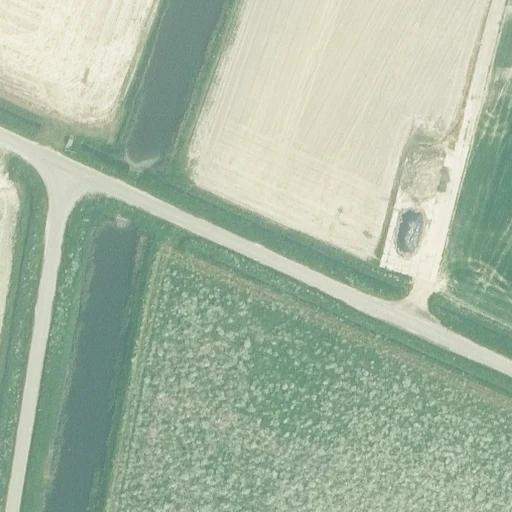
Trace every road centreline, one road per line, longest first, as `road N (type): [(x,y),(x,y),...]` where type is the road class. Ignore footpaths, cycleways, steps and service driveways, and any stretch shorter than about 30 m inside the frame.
road 1 (unclassified): [(511,372),(64,165)]
road 2 (unclassified): [(9,511),(64,165)]
road 3 (track): [(504,0),(420,331)]
